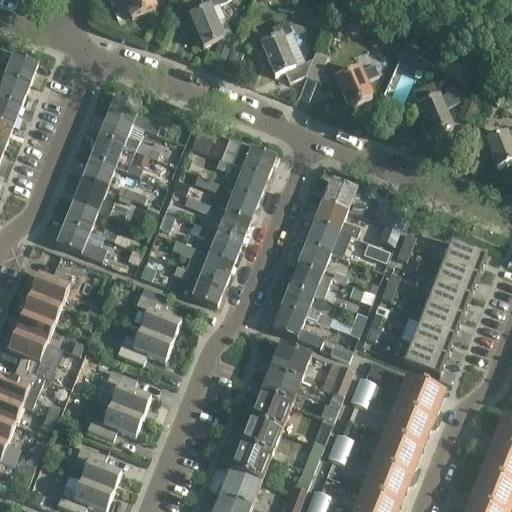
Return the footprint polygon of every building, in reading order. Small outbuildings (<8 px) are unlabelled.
[(118,0),(123,10),(126,9),(132,22),(155,12),(149,0),(118,0)] [(216,25),(210,11),(231,3),(229,0),(207,0),(201,3),(205,13),(189,19),(203,51),(223,42),(223,41),(230,38),(223,22),(216,25)] [(305,81),(311,64),(294,72),(281,41),(291,37),(287,26),(272,32),(277,42),(261,49),(274,81),(284,77),(289,88),(305,81)] [(314,56),(311,64),(305,81),(317,86),(327,61),(314,56)] [(6,79),(29,88),(37,68),(13,58),(6,79)] [(378,79),(374,69),(361,74),(361,72),(337,83),(348,110),(371,100),(365,85),(378,79)] [(0,100),(21,109),(29,88),(6,79),(0,92),(0,100)] [(439,101),(433,87),(413,95),(426,126),(421,128),(427,141),(451,131),(443,112),(458,106),(454,95),(439,101)] [(470,124),(478,102),(467,97),(458,120),(470,124)] [(146,127),(147,124),(136,119),(140,108),(116,99),(108,120),(132,130),(156,139),(159,132),(146,127)] [(21,109),(0,100),(0,126),(13,131),(21,109)] [(123,152),(132,130),(108,120),(99,142),(123,152)] [(13,131),(0,126),(0,151),(4,153),(13,131)] [(511,135),(504,139),(503,138),(485,145),(495,172),(511,165),(511,135)] [(115,173),(123,152),(99,142),(90,164),(115,173)] [(147,161),(151,153),(138,148),(134,156),(147,161)] [(232,170),(243,174),(267,184),(276,162),(240,148),(232,170)] [(106,195),(115,173),(90,164),(82,185),(106,195)] [(215,173),(228,178),(231,170),(218,164),(215,173)] [(139,183),(142,175),(129,169),(126,178),(139,183)] [(259,205),(267,184),(243,174),(234,195),(259,205)] [(323,206),(347,215),(356,193),(331,184),(323,206)] [(122,224),(126,216),(113,211),(114,208),(103,204),(106,195),(82,185),(74,205),(98,215),(122,224)] [(207,194),(220,199),(223,191),(210,186),(207,194)] [(130,204),(134,196),(121,191),(117,199),(130,204)] [(250,226),(259,205),(234,195),(226,217),(250,226)] [(89,237),(98,215),(74,205),(65,227),(89,237)] [(356,244),(360,234),(342,227),(347,215),(323,206),(314,227),(339,237),(356,244)] [(198,215),(211,220),(215,212),(202,207),(198,215)] [(400,234),(408,213),(394,207),(385,229),(400,234)] [(242,247),(250,226),(226,217),(218,238),(242,247)] [(85,248),(89,237),(65,227),(56,249),(101,267),(105,256),(85,248)] [(330,258),(339,237),(314,227),(306,248),(330,258)] [(190,236),(203,241),(206,233),(193,228),(190,236)] [(385,229),(379,245),(393,251),(400,234),(385,229)] [(101,241),(114,246),(117,238),(104,233),(101,241)] [(233,269),(242,247),(218,238),(209,259),(233,269)] [(401,251),(410,254),(415,242),(406,238),(405,240),(401,251)] [(442,267),(478,281),(486,260),(450,246),(442,267)] [(322,279),(330,258),(306,248),(298,270),(322,279)] [(182,258),(195,263),(198,255),(185,250),(182,258)] [(396,263),(405,267),(410,254),(401,251),(397,260),(396,263)] [(344,253),(341,261),(354,266),(357,258),(344,253)] [(379,253),(375,263),(387,267),(391,257),(379,253)] [(225,290),(233,269),(209,259),(201,281),(225,290)] [(434,287),(470,301),(478,281),(442,267),(434,287)] [(313,301),(322,279),(298,270),(289,291),(313,301)] [(173,279),(186,284),(189,276),(176,271),(173,279)] [(73,293),(77,282),(55,273),(50,284),(38,279),(31,298),(62,310),(69,292),(73,293)] [(346,289),(349,281),(336,276),(333,284),(346,289)] [(385,291),(394,294),(399,282),(390,278),(385,291)] [(216,312),(225,290),(201,281),(192,303),(216,312)] [(426,307),(462,321),(464,315),(470,301),(434,287),(426,307)] [(305,322),(313,301),(289,291),(281,312),(305,322)] [(380,303),(389,307),(394,294),(385,291),(383,297),(380,303)] [(338,310),(341,302),(328,297),(325,305),(338,310)] [(54,329),(62,310),(31,298),(23,316),(54,329)] [(141,334),(173,347),(180,328),(162,321),(166,310),(140,300),(136,311),(148,316),(141,334)] [(419,327),(454,341),(462,321),(426,307),(419,327)] [(87,320),(95,323),(100,311),(92,308),(87,320)] [(296,344),(305,322),(281,312),(272,334),(296,344)] [(47,347),(54,329),(23,316),(16,335),(47,347)] [(329,332),(332,323),(319,318),(316,326),(329,332)] [(369,331),(379,335),(383,322),(374,319),(371,327),(369,331)] [(90,335),(95,323),(87,320),(82,332),(90,335)] [(411,347),(446,361),(454,341),(419,327),(411,347)] [(364,343),(374,347),(379,335),(369,331),(367,336),(364,343)] [(165,367),(173,347),(141,334),(136,344),(124,340),(116,360),(143,370),(147,360),(165,367)] [(38,380),(42,369),(39,368),(47,347),(16,335),(8,355),(20,360),(16,371),(38,380)] [(321,353),(324,345),(311,340),(307,348),(321,353)] [(72,357),(80,361),(85,349),(77,346),(72,357)] [(438,382),(446,361),(411,347),(402,368),(438,382)] [(269,374),(300,386),(310,360),(280,348),(269,374)] [(332,350),(329,358),(348,365),(351,357),(332,350)] [(75,372),(80,361),(72,357),(67,369),(75,372)] [(44,382),(38,380),(16,371),(11,384),(0,379),(0,400),(22,410),(32,413),(44,382)] [(290,411),(300,386),(269,374),(259,399),(290,411)] [(111,410),(143,422),(150,403),(132,396),(136,386),(110,375),(106,387),(113,390),(109,398),(114,400),(111,410)] [(394,411),(437,428),(439,423),(436,421),(445,398),(406,382),(394,411)] [(362,398),(367,386),(359,383),(355,395),(362,398)] [(362,398),(370,401),(375,389),(367,386),(362,398)] [(358,410),(362,398),(355,395),(350,407),(358,410)] [(365,413),(370,401),(362,398),(358,410),(365,413)] [(280,436),(290,411),(259,399),(249,424),(280,436)] [(0,422),(15,428),(22,410),(0,400),(0,422)] [(329,408),(339,412),(342,404),(332,400),(329,408)] [(47,420),(55,423),(60,411),(52,408),(47,420)] [(326,416),(336,420),(339,412),(329,408),(326,416)] [(135,442),(143,422),(111,410),(103,429),(91,424),(87,435),(113,446),(117,435),(135,442)] [(436,432),(437,428),(394,411),(383,439),(422,455),(432,431),(436,432)] [(322,424),(333,428),(336,420),(326,416),(322,424)] [(488,447),(511,456),(511,422),(503,419),(493,443),(490,442),(488,447)] [(50,435),(55,423),(47,420),(42,431),(50,435)] [(0,443),(7,447),(15,428),(0,422),(0,443)] [(271,462),(280,436),(249,424),(240,449),(271,462)] [(319,432),(329,436),(333,428),(322,424),(319,432)] [(316,441),(326,445),(329,436),(319,432),(316,441)] [(340,454),(345,442),(337,439),(332,451),(340,454)] [(413,478),(422,455),(383,439),(372,467),(415,484),(417,479),(413,478)] [(323,453),(326,445),(316,441),(313,449),(323,453)] [(340,454),(348,457),(352,445),(345,442),(340,454)] [(32,457),(40,460),(45,448),(37,445),(32,457)] [(511,488),(511,456),(488,447),(486,451),(490,453),(480,476),(511,488)] [(261,487),(271,462),(240,449),(230,475),(261,487)] [(320,461),(323,453),(313,449),(309,457),(320,461)] [(81,485),(113,498),(121,478),(103,471),(107,461),(81,450),(76,462),(88,466),(81,485)] [(335,466),(340,454),(332,451),(327,463),(335,466)] [(343,469),(348,457),(340,454),(335,466),(343,469)] [(36,472),(40,460),(32,457),(27,468),(36,472)] [(316,469),(320,461),(309,457),(306,465),(316,469)] [(313,477),(316,469),(306,465),(303,473),(313,477)] [(413,489),(415,484),(372,467),(361,496),(400,511),(410,487),(413,489)] [(250,511),(261,487),(230,475),(220,500),(250,511)] [(489,511),(510,511),(511,509),(511,488),(480,476),(471,500),(467,498),(466,503),(489,511)] [(91,511),(107,511),(113,498),(81,485),(73,504),(61,499),(57,510),(60,511),(86,511),(87,510),(91,511)] [(293,499),(303,504),(306,495),(296,491),(293,499)] [(317,511),(322,499),(314,496),(310,508),(317,511)] [(399,511),(400,511),(361,496),(354,511),(399,511)] [(289,508),(300,511),(303,504),(293,499),(289,508)] [(317,511),(321,511),(325,511),(330,502),(322,499),(317,511)] [(250,511),(220,500),(214,511),(250,511)] [(489,511),(466,503),(464,508),(467,509),(466,511),(489,511)]
